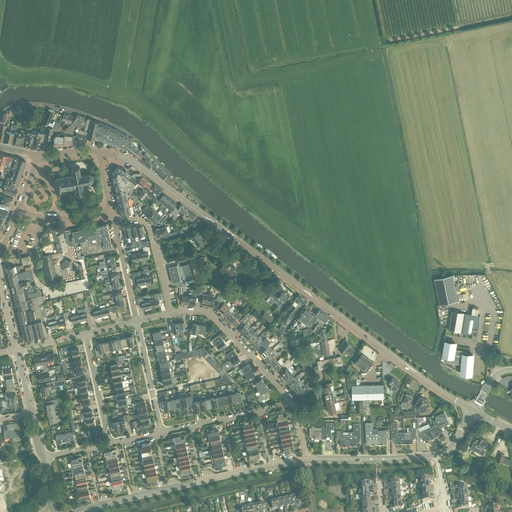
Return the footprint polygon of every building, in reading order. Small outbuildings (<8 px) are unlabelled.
[(51,123),(49,123),(53,111),(48,109),(46,116),(44,115),(43,118),(45,119),(43,124),(47,125),(50,126),(51,123)] [(8,122),(9,113),(7,113),(2,114),(1,121),(1,125),(0,126),(0,141),(1,141),(1,142),(3,142),(7,122),(8,122)] [(61,126),(63,128),(64,124),(69,125),(72,122),(74,116),(65,113),(64,116),(62,115),(58,123),(59,123),(62,125),(61,126)] [(91,123),(91,120),(78,114),(78,115),(71,125),(73,129),(76,127),(74,136),(76,136),(85,139),(87,131),(84,130),(84,128),(89,130),(91,123)] [(100,138),(103,124),(99,122),(91,120),(91,123),(89,130),(87,137),(95,139),(98,140),(99,137),(100,138)] [(58,123),(56,123),(53,121),(52,125),(54,126),(53,128),(51,134),(53,136),(53,137),(53,143),(54,143),(64,143),(64,140),(72,141),(74,136),(76,127),(73,129),(71,125),(64,129),(63,128),(61,126),(62,125),(59,123),(58,123)] [(12,144),(15,127),(16,125),(12,124),(12,126),(10,132),(6,131),(4,142),(12,144)] [(123,147),(130,138),(117,130),(107,126),(103,124),(100,138),(99,137),(98,140),(108,144),(117,148),(119,145),(123,148),(123,147)] [(51,134),(53,128),(47,127),(45,134),(43,134),(43,140),(42,144),(50,145),(50,144),(54,144),(54,143),(53,143),(53,137),(53,136),(51,134)] [(25,147),(28,133),(25,132),(25,131),(21,130),(20,133),(15,132),(12,144),(25,147)] [(43,140),(43,134),(41,134),(42,133),(37,132),(37,134),(28,133),(25,147),(25,146),(39,149),(40,140),(43,140)] [(142,148),(140,150),(131,143),(134,141),(131,139),(130,138),(123,147),(135,157),(138,159),(145,152),(142,148)] [(138,159),(142,163),(149,155),(145,152),(138,159)] [(9,170),(13,157),(7,155),(6,160),(3,169),(6,169),(9,170)] [(154,162),(149,155),(142,163),(149,168),(151,166),(154,162)] [(14,172),(18,158),(13,157),(9,170),(11,165),(13,166),(11,171),(14,172)] [(17,187),(25,161),(19,158),(18,158),(14,172),(13,174),(12,174),(12,175),(11,177),(7,176),(5,182),(5,183),(17,187)] [(155,162),(151,166),(159,173),(159,174),(159,175),(161,178),(166,173),(155,162)] [(79,168),(80,167),(79,166),(79,167),(72,168),(71,168),(72,169),(72,172),(69,172),(69,175),(67,176),(67,175),(66,175),(66,176),(63,176),(63,175),(63,176),(60,177),(60,176),(59,176),(60,177),(56,178),(55,177),(55,178),(55,179),(54,179),(54,180),(55,180),(55,181),(54,181),(55,188),(56,187),(56,190),(56,191),(57,191),(59,190),(59,191),(60,191),(59,190),(62,190),(62,191),(62,190),(65,189),(65,190),(66,190),(66,189),(68,189),(69,190),(69,189),(72,188),(72,189),(73,192),(76,192),(76,193),(76,194),(77,193),(83,192),(84,192),(85,192),(84,191),(83,189),(84,188),(86,187),(86,185),(87,185),(87,183),(88,182),(88,183),(88,182),(91,182),(92,182),(92,181),(93,179),(94,179),(94,178),(93,178),(93,175),(94,175),(93,174),(92,175),(90,173),(90,172),(89,173),(87,174),(87,173),(86,173),(86,174),(84,175),(84,174),(83,174),(83,175),(81,175),(80,171),(81,171),(81,170),(80,170),(79,168)] [(125,170),(125,169),(116,166),(111,171),(114,184),(115,184),(117,192),(123,191),(123,186),(129,179),(132,176),(125,170)] [(130,189),(141,175),(140,174),(136,174),(134,177),(132,175),(132,176),(129,179),(123,186),(123,191),(130,189)] [(147,180),(142,176),(141,175),(130,189),(132,189),(134,186),(136,188),(139,185),(141,186),(147,180)] [(174,188),(177,184),(167,176),(163,180),(174,188)] [(146,192),(152,184),(147,180),(141,186),(144,189),(139,195),(143,199),(147,193),(146,192)] [(16,188),(17,187),(5,183),(5,182),(4,186),(4,187),(5,187),(4,189),(4,191),(14,195),(14,194),(15,193),(15,192),(16,190),(16,189),(17,188),(16,188)] [(160,193),(162,190),(154,184),(151,189),(149,191),(153,193),(154,191),(157,193),(154,196),(158,199),(161,195),(160,193)] [(118,200),(131,197),(130,189),(123,191),(117,192),(116,192),(118,200)] [(163,204),(168,197),(164,193),(158,200),(163,204)] [(0,216),(5,218),(8,211),(7,210),(8,206),(9,206),(13,198),(3,195),(0,194),(0,216)] [(138,204),(138,203),(132,197),(131,197),(118,200),(119,208),(138,204)] [(167,207),(173,200),(168,197),(163,204),(167,207)] [(171,211),(175,207),(177,204),(173,200),(167,207),(171,211)] [(150,221),(158,212),(153,208),(156,205),(154,203),(149,207),(147,210),(149,212),(146,215),(148,217),(148,218),(150,221)] [(137,212),(140,209),(138,204),(119,208),(121,216),(131,213),(137,212)] [(183,217),(189,209),(182,204),(178,209),(175,207),(171,211),(170,213),(175,216),(177,212),(183,217)] [(193,222),(196,217),(195,216),(196,215),(189,209),(183,217),(184,218),(185,217),(187,218),(188,218),(193,222)] [(161,223),(167,216),(165,213),(162,216),(158,212),(150,221),(152,223),(153,222),(155,224),(158,221),(161,223)] [(196,217),(193,222),(191,223),(196,227),(201,220),(196,217)] [(98,249),(112,245),(107,223),(93,227),(93,226),(98,249)] [(157,231),(155,231),(156,235),(158,235),(158,236),(164,234),(165,238),(170,236),(169,232),(168,233),(166,226),(165,227),(164,223),(158,225),(159,228),(156,229),(157,231)] [(89,226),(89,225),(85,226),(85,227),(86,226),(86,228),(80,229),(79,228),(80,228),(80,227),(75,228),(75,229),(75,230),(72,231),(75,243),(80,242),(83,252),(98,249),(93,226),(90,227),(89,226)] [(134,245),(130,227),(130,226),(124,227),(126,237),(130,236),(131,242),(125,243),(126,247),(132,246),(134,245)] [(140,246),(139,241),(135,242),(134,237),(138,236),(136,227),(136,226),(130,227),(134,245),(136,245),(136,247),(140,246)] [(144,236),(144,235),(142,226),(136,227),(138,236),(139,241),(140,246),(149,245),(148,241),(142,242),(140,237),(144,236)] [(182,234),(187,228),(183,226),(178,231),(182,234)] [(63,233),(59,234),(57,227),(52,229),(55,240),(53,240),(54,243),(55,242),(58,253),(52,254),(42,256),(47,279),(57,277),(56,274),(62,269),(68,272),(73,267),(71,260),(65,258),(63,258),(62,251),(67,250),(65,240),(66,240),(65,237),(64,238),(63,233)] [(75,243),(72,231),(71,231),(71,230),(70,230),(69,231),(68,231),(67,231),(67,232),(66,232),(65,232),(68,245),(75,243)] [(205,241),(198,232),(191,237),(197,246),(198,246),(200,249),(203,246),(203,245),(206,243),(206,242),(205,241)] [(151,254),(150,252),(149,246),(143,247),(144,252),(139,253),(141,260),(149,258),(148,255),(151,254)] [(132,262),(141,260),(139,253),(131,254),(131,253),(128,253),(129,256),(131,256),(132,262)] [(114,255),(104,257),(104,254),(97,256),(98,259),(103,258),(104,261),(99,262),(100,265),(115,261),(114,255)] [(23,265),(31,263),(29,255),(21,257),(23,265)] [(179,261),(180,265),(169,268),(173,283),(177,282),(178,286),(187,287),(186,286),(185,280),(190,279),(189,277),(193,276),(192,273),(194,273),(190,258),(179,261)] [(108,273),(107,269),(116,267),(115,261),(100,265),(100,268),(105,267),(106,270),(101,271),(102,274),(108,273)] [(229,276),(235,268),(225,261),(219,268),(229,276)] [(20,272),(19,265),(14,267),(13,265),(7,267),(9,275),(20,272)] [(9,275),(11,284),(30,280),(34,279),(32,269),(20,272),(9,275)] [(106,282),(119,279),(118,273),(110,275),(109,276),(108,273),(102,274),(102,277),(108,276),(108,279),(105,280),(106,282)] [(144,277),(140,277),(139,273),(133,274),(134,280),(136,280),(138,286),(146,284),(144,277)] [(153,276),(155,275),(155,273),(152,273),(153,275),(144,277),(146,284),(154,282),(153,276)] [(230,285),(236,277),(233,275),(227,282),(230,285)] [(440,305),(458,301),(453,275),(434,279),(440,305)] [(36,287),(35,283),(31,284),(30,280),(11,284),(13,292),(31,288),(36,287)] [(32,293),(31,288),(13,292),(15,301),(37,296),(36,293),(32,293)] [(270,304),(275,298),(281,302),(282,301),(284,302),(290,295),(282,289),(277,296),(270,291),(264,299),(270,304)] [(461,294),(458,294),(458,299),(467,299),(467,291),(461,291),(461,294)] [(112,300),(123,298),(122,292),(114,293),(115,297),(112,297),(112,300)] [(209,297),(209,295),(206,294),(206,297),(203,296),(201,304),(207,305),(209,297)] [(292,304),(296,307),(296,308),(293,313),(292,312),(288,317),(291,319),(299,310),(301,307),(303,305),(307,300),(299,294),(293,302),(294,302),(292,304)] [(46,317),(42,303),(43,303),(41,295),(37,296),(15,301),(24,340),(45,335),(41,320),(44,319),(44,318),(46,317)] [(119,305),(124,304),(123,298),(112,300),(113,303),(116,302),(117,305),(116,305),(117,312),(120,311),(119,305)] [(151,308),(159,306),(158,299),(149,300),(151,308)] [(143,310),(151,308),(149,300),(141,302),(141,301),(138,301),(139,304),(141,304),(143,310)] [(88,307),(87,301),(84,302),(85,308),(77,310),(78,314),(80,321),(88,319),(87,314),(90,313),(88,307)] [(229,306),(227,304),(225,302),(218,308),(222,313),(229,306)] [(232,312),(230,310),(231,309),(231,308),(233,306),(231,304),(229,306),(222,313),(227,317),(232,312)] [(112,313),(117,312),(116,305),(100,309),(102,316),(110,314),(109,311),(112,310),(112,313)] [(100,309),(100,307),(94,309),(93,306),(88,307),(90,313),(92,312),(94,318),(102,316),(100,309)] [(299,323),(310,309),(305,306),(297,317),(298,317),(297,319),(297,320),(298,322),(300,323),(299,323)] [(231,322),(238,314),(236,312),(237,310),(235,309),(232,312),(227,317),(231,322)] [(306,324),(314,313),(310,309),(299,323),(300,323),(301,324),(303,324),(304,325),(305,323),(306,324)] [(319,322),(325,313),(320,309),(316,315),(318,317),(316,320),(319,322)] [(462,332),(465,313),(451,311),(448,330),(462,332)] [(65,319),(68,318),(66,312),(63,313),(64,315),(60,316),(59,318),(56,319),(58,326),(66,324),(65,319)] [(78,314),(70,316),(69,312),(66,312),(68,318),(70,318),(72,323),(80,321),(78,314)] [(273,318),(265,312),(262,316),(270,322),(273,318)] [(323,324),(325,322),(329,316),(325,313),(319,322),(317,325),(320,326),(321,326),(322,324),(323,325),(323,324)] [(480,315),(465,313),(462,332),(462,333),(472,335),(471,339),(476,340),(478,329),(480,315)] [(240,321),(238,319),(240,316),(238,314),(231,322),(235,326),(240,321)] [(56,319),(55,315),(52,316),(52,317),(47,318),(47,317),(46,317),(44,318),(44,319),(45,319),(45,323),(48,323),(50,328),(58,326),(56,319)] [(243,335),(249,330),(246,328),(249,325),(247,323),(250,320),(248,318),(244,322),(246,324),(239,330),(243,335)] [(180,334),(179,331),(178,323),(172,324),(173,332),(177,331),(177,334),(180,334)] [(198,335),(198,332),(199,324),(193,323),(193,326),(190,326),(190,334),(198,335)] [(204,331),(205,325),(199,324),(198,332),(204,333),(204,336),(207,337),(207,331),(204,331)] [(321,326),(320,326),(316,327),(318,334),(320,342),(327,340),(325,329),(322,330),(321,329),(321,326)] [(253,334),(250,332),(254,328),(252,327),(249,330),(243,335),(247,339),(253,334)] [(251,344),(258,337),(256,335),(258,333),(257,332),(256,331),(253,334),(247,339),(251,344)] [(216,344),(222,339),(219,334),(217,336),(214,332),(208,339),(210,341),(211,341),(214,345),(216,344)] [(256,348),(262,342),(264,344),(269,339),(267,337),(263,341),(259,337),(258,337),(251,344),(256,348)] [(216,344),(220,349),(226,344),(222,339),(216,344)] [(351,346),(352,344),(345,339),(339,347),(346,353),(347,351),(351,354),(355,349),(351,346)] [(318,350),(319,356),(330,353),(327,340),(320,342),(322,349),(318,350)] [(472,375),(473,355),(463,354),(464,351),(455,350),(456,343),(446,341),(443,356),(446,356),(445,362),(462,364),(461,374),(472,375)] [(99,351),(105,350),(103,343),(97,344),(98,349),(95,350),(97,356),(100,356),(99,351)] [(64,351),(69,350),(70,356),(73,356),(79,354),(79,352),(79,348),(78,348),(70,350),(69,347),(63,348),(64,351)] [(264,357),(269,352),(265,347),(260,352),(264,357)] [(233,349),(230,351),(229,349),(223,353),(226,357),(228,356),(230,359),(237,354),(233,349)] [(268,361),(276,354),(273,352),(275,350),(273,349),(269,352),(264,357),(268,361)] [(278,361),(275,358),(281,353),(279,351),(276,354),(268,361),(272,366),(278,361)] [(57,356),(54,356),(53,354),(44,356),(46,364),(47,363),(54,362),(55,363),(58,362),(57,356)] [(240,360),(240,359),(237,354),(230,359),(228,360),(230,363),(232,361),(234,363),(232,364),(234,367),(241,362),(240,360)] [(365,370),(372,361),(362,354),(355,362),(355,365),(361,370),(363,368),(365,370)] [(47,367),(47,363),(46,364),(44,356),(35,358),(36,366),(44,364),(45,367),(47,367)] [(322,369),(343,365),(341,356),(320,360),(322,369)] [(112,371),(119,369),(118,363),(122,362),(121,359),(119,360),(115,361),(116,364),(110,365),(112,371)] [(284,363),(281,361),(279,359),(278,361),(272,366),(274,367),(274,369),(275,370),(277,370),(283,364),(284,363)] [(293,372),(288,367),(292,364),(290,362),(285,366),(287,368),(286,370),(281,375),(283,377),(282,378),(284,379),(285,379),(293,372)] [(11,367),(8,367),(7,364),(0,365),(0,374),(3,374),(5,374),(12,373),(11,370),(12,370),(11,367)] [(244,373),(251,369),(248,364),(241,368),(244,373)] [(120,370),(121,371),(124,371),(123,368),(119,369),(112,371),(113,377),(121,375),(120,370)] [(252,375),(254,374),(251,369),(244,373),(248,378),(247,379),(248,382),(254,378),(252,375)] [(38,373),(39,381),(50,379),(48,371),(38,373)] [(294,378),(292,376),(295,372),(294,371),(293,372),(285,379),(289,383),(294,378)] [(174,375),(173,372),(162,374),(164,380),(174,377),(174,378),(175,377),(175,375),(174,375)] [(124,380),(123,377),(125,376),(125,374),(121,375),(113,377),(114,382),(124,380)] [(229,378),(226,375),(225,374),(222,377),(220,379),(221,384),(232,382),(229,378)] [(293,388),(301,381),(298,378),(300,377),(298,375),(294,378),(289,383),(291,385),(291,386),(292,388),(293,388)] [(85,379),(82,380),(81,380),(81,377),(73,379),(73,382),(76,381),(77,387),(86,385),(86,383),(86,380),(85,380),(85,379)] [(175,382),(174,378),(174,377),(164,380),(165,386),(171,384),(172,385),(177,384),(176,382),(175,382)] [(396,384),(398,381),(392,377),(388,383),(391,385),(389,388),(395,392),(399,387),(396,384)] [(126,386),(125,383),(126,382),(127,383),(129,382),(128,379),(124,380),(114,382),(116,388),(126,386)] [(258,388),(265,384),(261,379),(257,382),(255,380),(250,383),(251,386),(255,383),(258,388)] [(352,399),(362,399),(369,399),(384,399),(383,385),(357,385),(357,379),(348,379),(349,386),(352,386),(352,399)] [(306,388),(310,385),(307,383),(305,385),(301,381),(293,388),(297,392),(304,386),(306,388)] [(332,391),(331,385),(333,384),(332,381),(326,383),(327,385),(323,386),(324,392),(332,391)] [(265,391),(268,389),(265,384),(258,388),(261,393),(258,396),(259,398),(258,398),(259,401),(264,398),(265,399),(269,397),(265,391)] [(51,393),(50,389),(51,389),(50,385),(41,387),(42,395),(51,393)] [(117,394),(124,392),(124,389),(128,388),(127,386),(126,386),(116,388),(117,394)] [(234,393),(233,389),(228,390),(230,402),(236,401),(234,393)] [(230,402),(228,390),(222,392),(222,393),(222,396),(224,403),(230,402)] [(118,400),(126,398),(125,395),(129,394),(128,392),(124,392),(117,394),(118,400)] [(406,394),(406,395),(403,393),(400,400),(403,401),(400,405),(407,408),(412,397),(412,396),(410,395),(409,395),(406,394)] [(15,403),(17,403),(17,402),(17,399),(16,399),(16,397),(6,398),(8,407),(15,406),(15,403)] [(126,398),(118,400),(119,406),(127,405),(126,401),(130,400),(130,397),(126,398)] [(424,404),(426,401),(425,401),(425,400),(422,397),(421,398),(420,397),(418,400),(417,399),(414,403),(414,405),(415,411),(419,410),(420,409),(423,412),(423,411),(425,412),(428,409),(426,407),(427,406),(424,404)] [(52,403),(46,404),(49,421),(56,420),(56,423),(65,421),(63,414),(56,415),(55,407),(60,406),(58,399),(51,400),(52,403)] [(138,408),(146,406),(144,400),(137,402),(137,405),(134,406),(135,409),(138,408)] [(335,403),(327,405),(329,413),(336,411),(335,403)] [(91,410),(84,412),(83,409),(77,410),(78,413),(83,412),(84,418),(93,416),(92,414),(93,414),(92,411),(91,410)] [(139,420),(148,418),(147,412),(139,414),(137,414),(139,420)] [(287,415),(283,416),(282,413),(274,415),(275,418),(277,418),(278,422),(288,420),(287,415)] [(435,417),(436,419),(433,421),(434,425),(430,427),(435,437),(439,436),(438,434),(443,432),(442,432),(440,428),(446,425),(446,424),(448,423),(449,424),(444,413),(435,417)] [(128,421),(128,418),(127,415),(124,415),(124,417),(118,418),(119,421),(121,428),(122,429),(124,428),(124,427),(126,427),(125,421),(128,421)] [(148,419),(148,418),(139,420),(140,426),(139,426),(139,429),(145,428),(144,425),(149,424),(149,422),(150,422),(150,419),(148,419)] [(73,433),(76,432),(73,419),(70,420),(72,431),(64,433),(66,441),(74,439),(73,433)] [(243,429),(253,427),(252,423),(249,423),(248,420),(240,422),(241,426),(242,425),(243,429)] [(118,429),(121,428),(119,421),(110,422),(112,428),(114,428),(114,430),(116,429),(116,430),(118,430),(118,429)] [(377,433),(372,433),(372,422),(365,423),(366,445),(378,444),(377,433)] [(334,429),(334,423),(326,423),(326,427),(321,427),(321,439),(326,439),(326,437),(330,437),(330,429),(334,429)] [(357,437),(360,437),(359,423),(353,423),(353,434),(348,434),(349,445),(357,445),(357,437)] [(403,432),(397,433),(397,423),(391,423),(392,436),(395,436),(395,444),(404,443),(403,432)] [(18,432),(17,432),(16,425),(10,426),(12,440),(19,439),(19,437),(19,436),(18,432)] [(316,426),(316,425),(315,425),(313,425),(313,427),(309,427),(310,427),(310,431),(310,437),(314,437),(314,439),(321,439),(321,427),(315,427),(315,426),(316,426)] [(5,441),(12,440),(10,426),(3,427),(5,434),(4,434),(4,439),(4,440),(5,441)] [(403,432),(404,443),(412,443),(412,435),(415,435),(415,428),(412,429),(412,427),(409,427),(409,432),(403,432)] [(428,440),(435,437),(430,427),(419,432),(423,441),(428,439),(428,440)] [(218,430),(215,431),(214,428),(206,430),(207,433),(208,433),(209,437),(219,435),(218,430)] [(386,436),(389,436),(389,429),(385,430),(377,430),(377,433),(378,444),(386,444),(386,436)] [(66,441),(64,433),(56,435),(55,430),(52,430),(53,440),(54,439),(55,439),(56,438),(57,443),(66,441)] [(348,434),(340,435),(340,431),(336,431),(336,438),(340,438),(340,446),(349,445),(348,434)] [(175,444),(185,442),(184,438),(181,438),(180,435),(172,437),(173,440),(174,440),(175,444)] [(484,440),(484,439),(477,435),(471,448),(483,455),(486,449),(483,448),(487,442),(484,440)] [(141,451),(151,449),(149,442),(146,443),(138,444),(139,448),(140,447),(141,451)] [(290,450),(294,449),(293,445),(283,447),(284,451),(282,452),(283,455),(291,453),(290,450)] [(107,459),(117,457),(115,449),(111,450),(104,452),(105,455),(106,455),(107,459)] [(249,454),(249,455),(250,459),(248,459),(249,462),(257,461),(256,458),(260,457),(259,452),(249,454)] [(502,463),(505,455),(499,453),(496,461),(502,463)] [(83,464),(82,460),(81,457),(78,458),(77,458),(70,459),(70,460),(70,463),(71,463),(71,467),(73,467),(83,464)] [(222,465),(226,464),(225,460),(213,463),(214,467),(215,470),(223,468),(222,465)] [(180,475),(180,474),(181,477),(188,476),(189,476),(188,472),(192,472),(191,467),(179,470),(180,475)] [(145,477),(146,481),(147,485),(154,483),(158,482),(157,475),(145,477)] [(120,487),(123,487),(123,482),(113,484),(113,488),(112,489),(113,492),(120,491),(121,491),(120,487)] [(89,494),(88,490),(78,492),(79,496),(78,496),(78,500),(86,498),(87,498),(90,497),(89,494)] [(298,500),(295,498),(294,496),(288,497),(290,506),(296,504),(296,503),(298,500)] [(258,504),(260,511),(262,511),(263,511),(266,511),(264,502),(258,504)] [(497,506),(497,503),(491,503),(491,506),(485,507),(485,510),(489,510),(488,511),(493,511),(498,511),(497,506)]
